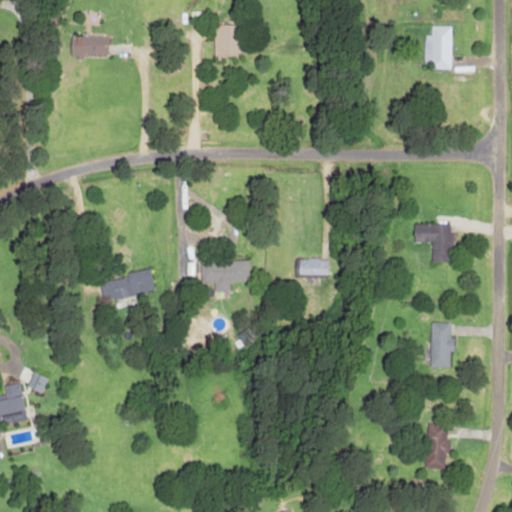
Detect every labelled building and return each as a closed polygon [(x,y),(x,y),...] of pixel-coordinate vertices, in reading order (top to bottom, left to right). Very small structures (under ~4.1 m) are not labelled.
[(213,24),(214,56),(238,55),(236,22),(213,24)] [(450,25),(430,25),(430,34),(423,34),(423,67),(450,68),(450,25)] [(107,35),(73,35),(73,44),(68,44),(68,55),(106,56),(107,35)] [(450,223),(412,223),(413,241),(430,241),(431,261),(451,261),(450,223)] [(326,258),(297,258),(296,277),(326,277),(326,258)] [(246,259),(199,259),(199,282),(213,282),(213,290),(228,290),(228,282),(247,281),(246,259)] [(153,291),(150,270),(99,279),(102,300),(153,291)] [(451,322),(430,321),(428,367),(448,367),(449,352),(450,352),(451,322)] [(2,385),(4,400),(0,400),(0,422),(24,419),(19,382),(2,385)]
